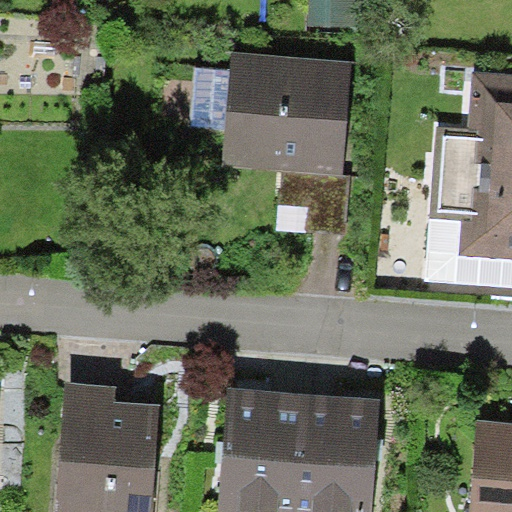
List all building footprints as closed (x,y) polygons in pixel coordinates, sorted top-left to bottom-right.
[(311,0),(310,24),(359,27),(361,0),(311,0)] [(353,62),(233,52),(223,166),(281,171),(343,177),(353,62)] [(511,74),(474,71),(469,127),(437,125),(430,217),(431,217),(461,219),(458,255),(505,259),(511,259),(511,74)] [(343,177),(281,171),(276,227),(345,234),(350,178),(343,177)] [(511,287),(511,259),(505,259),(458,255),(461,219),(431,217),(426,281),(511,287)] [(102,384),(66,381),(56,511),(151,511),(159,405),(115,401),(117,385),(102,384)] [(295,511),(305,393),(271,390),(229,387),(219,511),(295,511)] [(335,395),(305,393),(295,511),(371,511),(381,399),(335,395)] [(511,511),(511,422),(476,420),(468,511),(511,511)]
